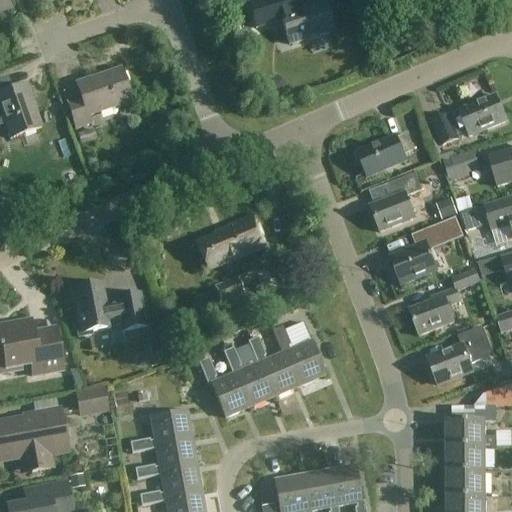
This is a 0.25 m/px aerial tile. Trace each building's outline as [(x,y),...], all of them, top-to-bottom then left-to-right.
[(0,0),(0,15),(10,11),(5,0),(0,0)] [(291,12),(287,1),(263,8),(268,25),(280,22),(288,47),(332,32),(323,2),(291,12)] [(63,93),(67,105),(75,130),(91,125),(88,117),(131,103),(120,69),(75,85),(76,89),(63,93)] [(10,92),(6,80),(0,81),(0,116),(9,141),(41,129),(25,86),(10,92)] [(278,98),(284,88),(273,81),(267,91),(278,98)] [(470,138),(507,123),(497,97),(433,124),(443,147),(459,141),(457,136),(467,131),(470,138)] [(93,130),(77,135),(80,146),(96,141),(93,130)] [(413,153),(406,137),(396,142),(396,140),(356,156),(367,181),(406,164),(403,157),(413,153)] [(511,152),(488,160),(498,189),(511,184),(511,152)] [(443,163),(448,180),(479,170),(474,153),(443,163)] [(370,209),(380,235),(415,222),(406,200),(422,194),(415,176),(388,186),(393,200),(370,209)] [(449,199),(434,205),(440,222),(455,217),(449,199)] [(511,233),(511,200),(484,209),(489,225),(492,234),(511,228),(511,233)] [(466,232),(489,225),(484,209),(461,216),(466,232)] [(227,266),(265,250),(252,218),(217,233),(218,236),(194,245),(206,273),(226,265),(227,266)] [(390,261),(401,288),(436,273),(428,254),(449,245),(442,227),(419,237),(423,247),(390,261)] [(509,285),(511,283),(511,258),(503,261),(509,285)] [(408,312),(418,338),(455,324),(449,308),(461,303),(457,292),(481,283),(476,272),(451,282),(454,291),(430,300),(431,303),(408,312)] [(214,288),(220,304),(243,295),(237,279),(214,288)] [(105,305),(101,286),(71,291),(78,326),(74,326),(77,340),(91,337),(91,333),(110,330),(109,327),(119,325),(121,333),(145,329),(139,296),(115,300),(115,303),(105,305)] [(511,313),(496,319),(501,335),(511,331),(511,313)] [(30,323),(0,328),(0,371),(28,366),(29,370),(31,378),(62,373),(56,339),(34,343),(32,335),(30,323)] [(285,354),(299,389),(324,378),(310,344),(289,353),(287,348),(290,347),(282,328),(272,333),(282,355),(285,354)] [(468,362),(491,353),(482,330),(458,339),(462,349),(428,362),(438,388),(473,375),(468,362)] [(260,365),(275,399),(299,389),(285,354),(282,355),(264,363),(262,359),(265,357),(257,339),(247,343),(257,366),(260,365)] [(164,344),(143,350),(148,369),(169,364),(164,344)] [(235,376),(250,410),(275,399),(260,365),(257,366),(240,373),(238,369),(241,368),(233,349),(222,354),(232,377),(235,376)] [(225,421),(250,410),(235,376),(232,377),(215,384),(213,380),(216,378),(208,359),(197,364),(208,388),(210,386),(225,421)] [(511,402),(511,388),(495,392),(495,409),(511,408),(511,402)] [(75,397),(79,418),(107,413),(103,392),(75,397)] [(447,423),(447,450),(485,450),(485,449),(497,449),(497,438),(485,438),(484,424),(495,424),(495,409),(454,409),(454,423),(447,423)] [(0,424),(0,463),(18,460),(29,468),(30,474),(50,470),(48,457),(67,454),(59,412),(33,416),(34,419),(0,424)] [(154,443),(150,444),(149,440),(129,444),(131,455),(155,451),(154,448),(191,441),(186,414),(149,421),(154,443)] [(158,469),(155,470),(154,467),(134,471),(136,482),(159,478),(159,474),(196,467),(191,441),(154,448),(155,451),(158,469)] [(443,464),(447,464),(447,476),(485,475),(485,450),(447,450),(447,452),(443,452),(443,464)] [(163,496),(159,496),(159,493),(139,497),(141,508),(164,504),(164,501),(201,494),(196,467),(159,474),(159,478),(163,496)] [(327,473),(334,510),(337,509),(355,506),(356,509),(353,510),(353,511),(364,511),(363,503),(360,504),(353,468),(327,473)] [(300,478),(306,511),(320,511),(328,510),(328,511),(337,511),(337,509),(334,510),(327,473),(300,478)] [(447,476),(447,501),(485,501),(485,475),(447,476)] [(81,476),(69,478),(71,490),(84,488),(81,476)] [(306,511),(300,478),(273,483),(278,511),(306,511)] [(70,511),(65,484),(22,492),(24,505),(5,508),(5,511),(70,511)] [(165,511),(204,511),(201,494),(164,501),(164,504),(165,511)] [(447,501),(447,511),(485,511),(485,501),(447,501)]
